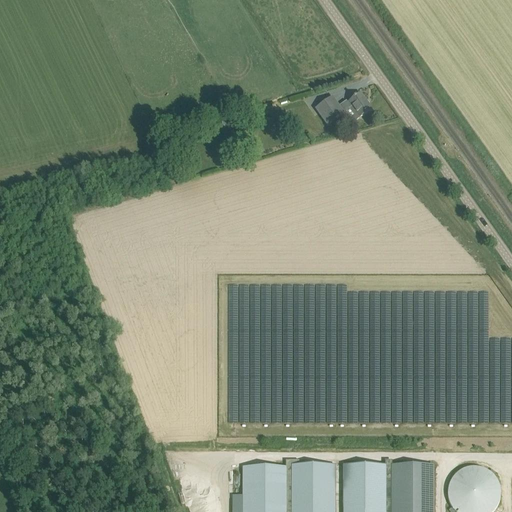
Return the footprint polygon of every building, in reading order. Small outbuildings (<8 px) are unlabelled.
[(91,0),(139,101),(211,67),(215,75),(304,45),(295,27),(284,32),(268,0),(257,0),(249,4),(247,0),(91,0)] [(348,103),(359,119),(372,110),(360,94),(348,103)] [(317,111),(327,125),(344,114),(333,99),(317,111)] [(253,125),(243,127),(242,125),(232,128),(236,142),(246,139),(245,136),(256,133),(253,125)] [(168,158),(172,157),(174,163),(181,161),(180,155),(183,155),(178,134),(163,138),(168,158)] [(238,146),(242,157),(258,152),(255,141),(238,146)] [(334,511),(335,467),(243,467),(242,511),(334,511)] [(392,511),(392,467),(344,467),(343,511),(392,511)] [(454,467),(449,511),(495,511),(499,471),(454,467)]
